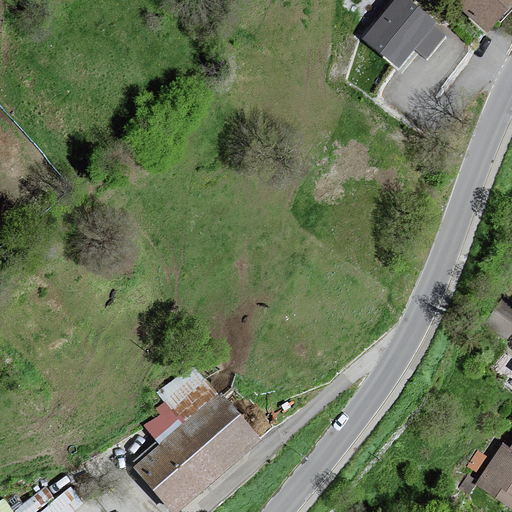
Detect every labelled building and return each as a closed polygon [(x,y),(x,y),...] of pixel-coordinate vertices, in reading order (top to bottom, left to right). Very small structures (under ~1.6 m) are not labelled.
[(408,0),(405,0),(372,41),(418,69),(454,28),(408,0)] [(511,21),(511,0),(466,0),(502,32),(511,21)] [(511,304),(503,299),(485,324),(507,340),(511,332),(511,304)] [(150,428),(172,450),(232,400),(193,371),(159,394),(168,404),(161,410),(163,418),(150,428)] [(172,450),(146,472),(190,511),(276,443),(236,397),(232,400),(172,450)] [(503,443),(476,484),(511,507),(511,443),(509,448),(503,443)] [(75,511),(68,495),(30,511),(75,511)]
